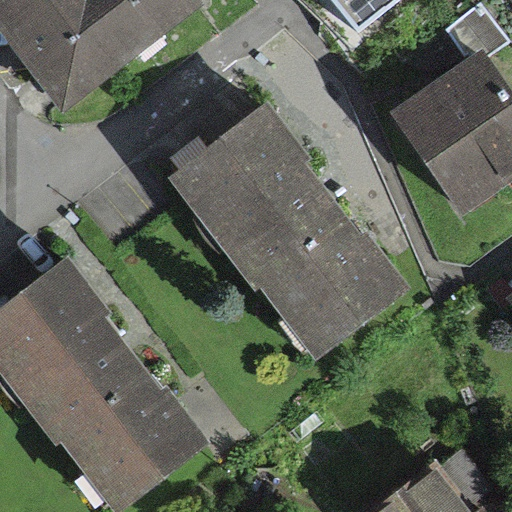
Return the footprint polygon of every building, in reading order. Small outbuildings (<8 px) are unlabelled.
[(0,0),(0,5),(66,95),(194,1),(193,0),(0,0)] [(511,105),(482,61),(406,112),(464,198),(511,165),(511,105)] [(277,102),(181,177),(318,351),(414,276),(377,229),(371,233),(315,162),(321,157),(277,102)] [(81,255),(0,318),(0,349),(122,504),(218,429),(181,382),(175,387),(119,315),(125,311),(81,255)] [(460,511),(437,477),(386,511),(460,511)]
